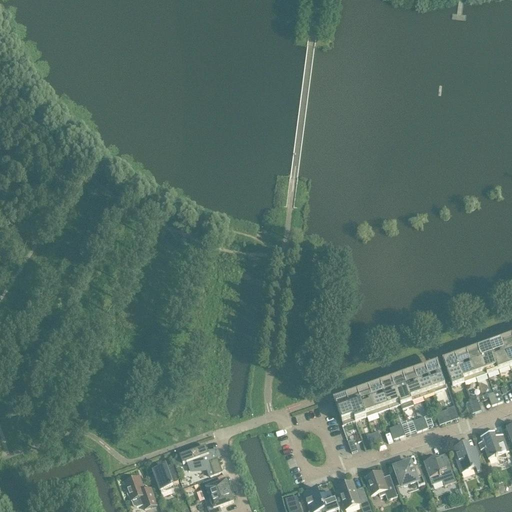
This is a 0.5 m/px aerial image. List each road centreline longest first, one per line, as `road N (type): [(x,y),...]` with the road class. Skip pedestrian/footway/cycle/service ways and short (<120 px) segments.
road 1 (residential): [(336,469),(511,408)]
road 2 (residential): [(246,511),(219,434),(281,413),(291,435)]
